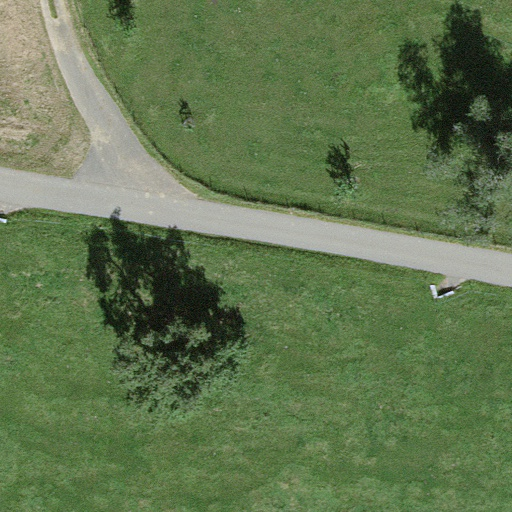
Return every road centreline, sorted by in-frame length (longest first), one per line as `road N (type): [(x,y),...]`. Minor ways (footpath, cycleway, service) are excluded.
road 1 (residential): [(0,175),(511,267)]
road 2 (track): [(140,200),(46,0)]
